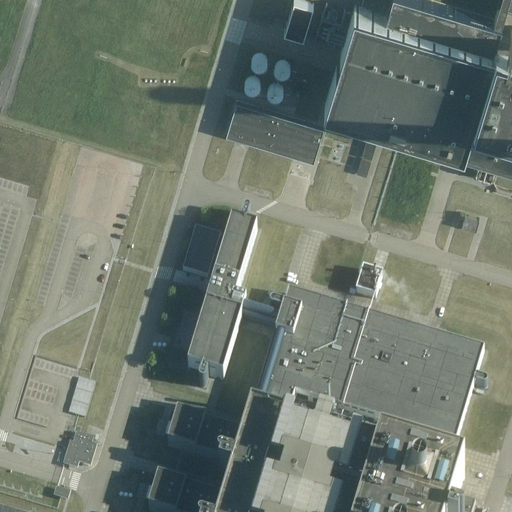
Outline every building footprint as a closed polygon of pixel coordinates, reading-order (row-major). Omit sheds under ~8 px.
[(293,0),(285,29),(303,35),(312,3),(300,0),(293,0)] [(478,158),(499,164),(511,168),(511,28),(511,33),(500,30),(502,21),(431,0),(390,0),(386,14),(355,5),(345,39),(325,104),(465,146),(463,154),(478,158)] [(262,53),(259,52),(256,53),(254,54),(252,57),(252,60),(252,62),(254,65),(257,67),(259,67),(262,66),(265,65),(266,62),(267,60),(266,56),(265,54),(262,53)] [(289,74),(289,70),(289,67),(287,65),(284,63),(280,63),(277,65),(275,67),(274,70),(275,74),(277,76),(280,78),(284,78),(287,76),(289,74)] [(259,86),(259,83),(259,79),(257,77),(254,76),(250,76),(247,77),(245,79),(245,83),(245,86),(247,88),(250,90),(254,90),(257,88),(259,86)] [(292,91),(302,94),(307,81),(296,78),(292,91)] [(282,97),(282,93),(282,90),(280,88),(277,86),(273,86),(270,88),(268,90),(268,93),(268,97),(270,99),(273,101),(277,101),(280,99),(282,97)] [(226,133),(314,160),(324,126),(236,100),(226,133)] [(362,156),(371,159),(376,142),(367,139),(362,156)] [(357,173),(366,175),(371,160),(361,157),(357,173)] [(498,169),(499,164),(478,158),(473,173),(494,179),(496,168),(498,169)] [(457,224),(475,229),(479,218),(460,213),(457,224)] [(244,218),(243,220),(241,227),(231,224),(225,245),(218,243),(220,236),(214,234),(213,237),(196,232),(187,263),(184,263),(182,271),(207,278),(209,271),(216,274),(214,281),(220,282),(216,296),(215,295),(213,295),(211,297),(210,299),(211,301),(213,302),(214,302),(212,309),(206,307),(203,315),(206,316),(190,369),(200,371),(199,374),(201,375),(199,382),(200,384),(201,386),(203,386),(205,384),(207,377),(222,382),(241,319),(278,330),(251,418),(245,436),(176,415),(171,430),(166,447),(223,464),(222,467),(220,467),(218,468),(218,470),(218,472),(220,473),(218,478),(231,482),(225,500),(156,479),(151,497),(147,511),(472,511),(476,504),(459,498),(463,483),(285,429),(294,399),(455,448),(473,389),(480,391),(482,391),(483,390),(484,389),(483,387),(482,386),(475,384),(483,355),(444,343),(288,295),(283,311),(276,309),(274,309),(273,310),(272,312),(273,314),(275,315),(281,317),(280,323),(244,312),(246,304),(235,301),(256,232),(247,229),(249,222),(249,220),(248,218),(246,218),(244,218)] [(363,270),(356,293),(376,299),(383,275),(371,272),(363,270)] [(88,381),(79,379),(69,415),(78,417),(85,419),(95,383),(88,381)] [(94,438),(77,433),(73,443),(70,442),(68,449),(65,460),(63,465),(78,470),(79,464),(91,467),(98,446),(92,444),(94,438)] [(54,497),(68,501),(71,493),(56,488),(54,497)]
